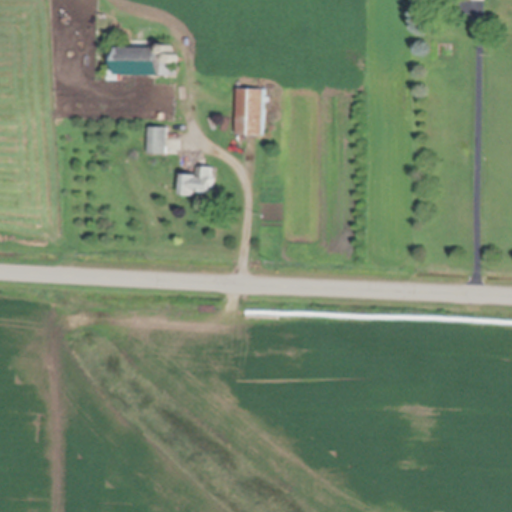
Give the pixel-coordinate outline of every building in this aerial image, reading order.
[(168,49),(167,49),(167,48),(167,47),(167,46),(167,45),(167,44),(168,43),(169,43),(169,42),(170,42),(171,42),(172,42),(173,42),(173,43),(174,43),(174,44),(175,44),(175,45),(175,46),(175,47),(175,48),(174,49),(173,50),(172,50),(171,50),(171,51),(170,50),(170,51),(169,53),(167,51),(168,49)] [(178,60),(177,74),(152,74),(152,73),(124,73),(124,72),(122,72),(122,79),(110,79),(110,51),(122,51),(122,45),(166,45),(166,58),(169,58),(169,57),(168,57),(168,56),(167,56),(168,55),(169,55),(170,55),(170,54),(170,53),(171,53),(172,52),(173,52),(174,52),(175,52),(176,52),(177,52),(177,53),(178,53),(178,54),(178,55),(179,55),(179,56),(179,57),(179,58),(178,59),(178,60)] [(261,88),(268,88),(266,133),(240,132),(241,87),(257,87),(257,84),(262,84),(261,88)] [(152,126),(170,126),(169,152),(151,152),(152,126)] [(186,172),(200,173),(201,165),(204,166),(204,165),(215,166),(214,176),(216,176),(215,191),(200,190),(200,194),(185,193),(184,193),(186,172)]
